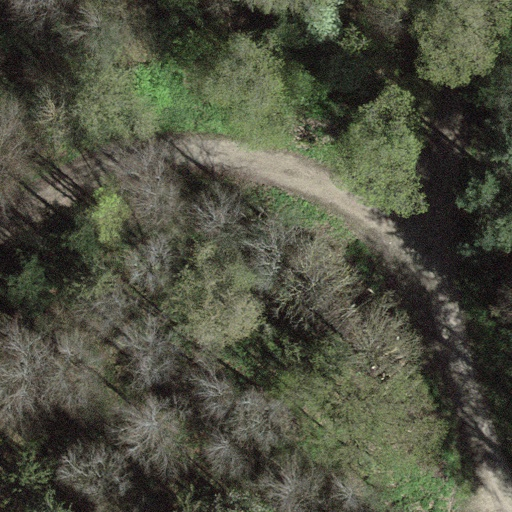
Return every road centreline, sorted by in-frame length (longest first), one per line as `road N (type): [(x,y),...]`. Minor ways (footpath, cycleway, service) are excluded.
road 1 (track): [(511,507),(475,430),(433,269),(434,194),(478,0)]
road 2 (track): [(0,236),(37,202),(101,167),(176,152),(434,194)]
